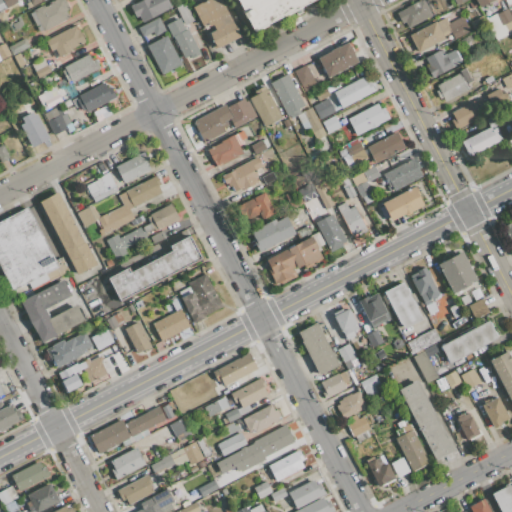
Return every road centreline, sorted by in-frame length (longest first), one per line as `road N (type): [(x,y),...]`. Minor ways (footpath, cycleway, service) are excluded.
road 1 (residential): [(96,0),(366,511)]
road 2 (residential): [(511,189),(0,456)]
road 3 (residential): [(367,0),(0,194)]
road 4 (residential): [(357,0),(511,293)]
road 5 (residential): [(0,318),(100,511)]
road 6 (residential): [(511,452),(401,511)]
